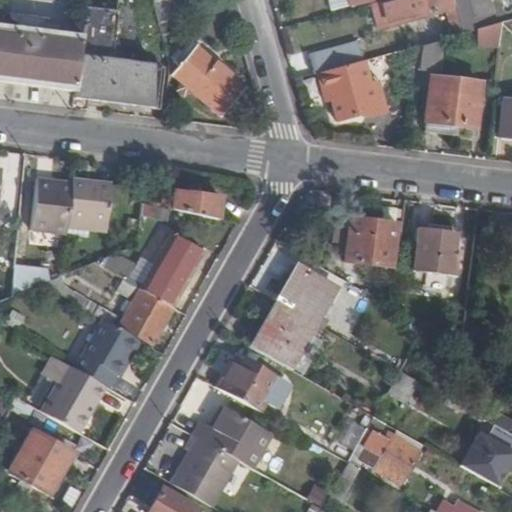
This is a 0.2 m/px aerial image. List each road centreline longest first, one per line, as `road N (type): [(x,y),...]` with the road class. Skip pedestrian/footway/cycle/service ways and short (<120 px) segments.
road 1 (residential): [(286,157),(280,187),(92,511)]
road 2 (tertiary): [(0,119),(286,157)]
road 3 (tertiary): [(286,157),(511,185)]
road 4 (residential): [(246,0),(286,157)]
